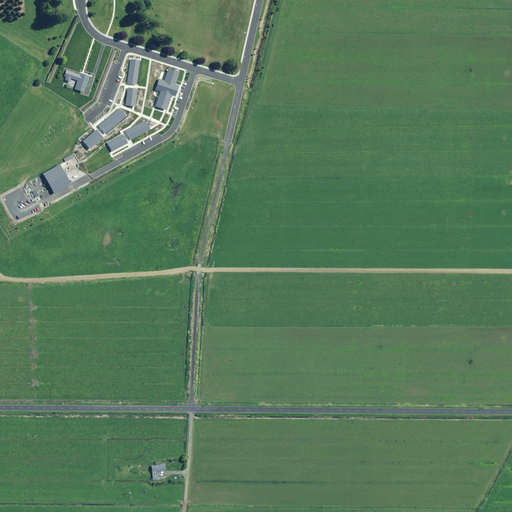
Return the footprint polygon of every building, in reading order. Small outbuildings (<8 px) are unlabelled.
[(232,0),(195,0),(187,38),(221,46),(223,40),(194,33),(202,0),(206,0),(231,6),(232,0)] [(230,13),(223,11),(218,32),(225,33),(230,13)] [(140,59),(130,58),(126,83),(136,84),(140,59)] [(159,91),(154,106),(166,110),(171,95),(174,96),(178,85),(174,84),(178,73),(167,69),(164,80),(158,78),(155,90),(159,91)] [(79,74),(66,70),(64,76),(65,76),(64,79),(69,81),(70,78),(76,81),(73,89),(82,92),(84,85),(86,86),(89,76),(80,72),(79,74)] [(213,94),(217,95),(219,87),(216,86),(198,81),(187,122),(203,126),(210,99),(212,100),(213,94)] [(137,88),(128,87),(125,105),(135,107),(137,88)] [(119,107),(98,125),(105,134),(126,116),(119,107)] [(145,120),(125,131),(130,140),(150,129),(145,120)] [(95,129),(82,141),(89,149),(102,137),(95,129)] [(122,133),(107,142),(112,151),(127,143),(122,133)] [(59,164),(41,173),(53,194),(70,184),(59,164)] [(165,471),(164,464),(151,465),(152,480),(158,479),(157,471),(165,471)]
